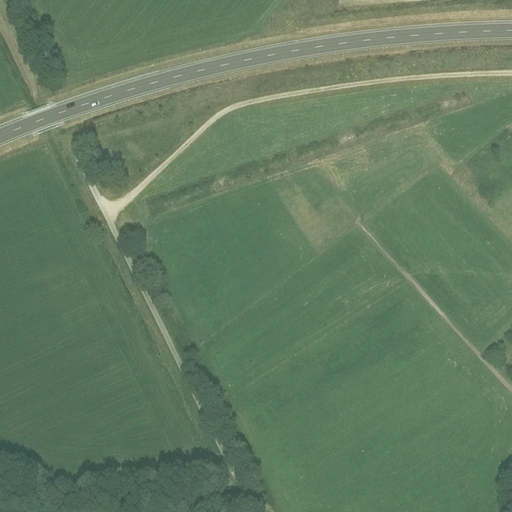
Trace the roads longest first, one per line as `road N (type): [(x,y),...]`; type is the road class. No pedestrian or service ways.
road 1 (primary): [(0,137),(233,62),(359,40),(511,31)]
road 2 (track): [(109,216),(219,112),(242,103),(348,84),(511,73)]
